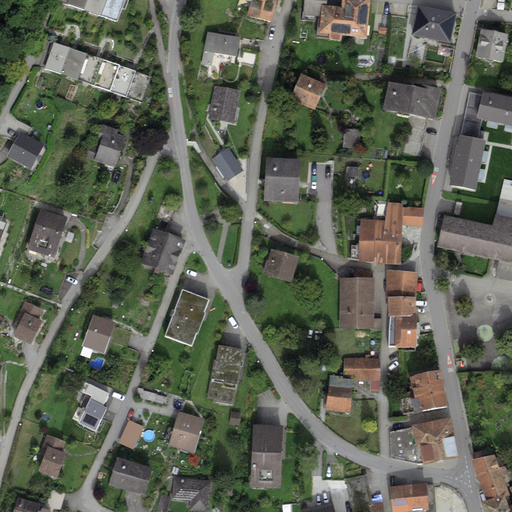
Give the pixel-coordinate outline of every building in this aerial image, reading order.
[(123,0),(68,0),(67,4),(116,22),(123,0)] [(250,0),(247,16),(271,22),(276,0),(250,0)] [(322,5),(326,5),(326,0),(304,0),(303,14),(302,14),(301,21),(315,23),(316,17),(319,17),(321,17),(322,5)] [(369,0),(342,0),(342,7),(326,5),(322,5),(321,17),(319,17),(317,37),(329,38),(329,40),(341,41),(342,35),(365,37),(369,0)] [(457,13),(418,4),(411,35),(450,43),(457,13)] [(507,35),(480,30),(475,58),(502,63),(507,35)] [(240,38),(207,31),(201,64),(212,66),(213,60),(231,64),(233,56),(236,57),(240,38)] [(152,77),(54,43),(45,69),(143,103),(152,77)] [(326,84),(301,74),(290,100),(315,111),(326,84)] [(415,86),(387,81),(382,110),(410,116),(427,119),(434,120),(440,88),(415,84),(415,86)] [(240,90),(214,86),(208,119),(234,124),(240,90)] [(492,94),(483,92),(482,96),(476,119),(483,120),(511,126),(511,97),(492,93),(492,94)] [(476,119),(482,96),(470,93),(460,136),(478,139),(483,120),(476,119)] [(427,119),(410,116),(403,153),(420,156),(427,119)] [(14,141),(6,157),(31,169),(43,145),(26,136),(31,128),(16,121),(7,138),(14,141)] [(118,130),(102,124),(97,141),(100,142),(99,147),(87,143),(83,157),(115,168),(125,137),(117,134),(118,130)] [(360,130),(344,129),(343,149),(359,150),(360,130)] [(460,136),(460,135),(458,145),(456,145),(450,176),(451,177),(450,185),(476,191),(486,141),(478,139),(460,136)] [(228,149),(220,154),(235,176),(243,171),(228,149)] [(220,154),(212,160),(227,182),(235,176),(220,154)] [(301,159),(266,157),(264,201),(299,202),(301,159)] [(358,167),(346,167),(346,177),(358,177),(358,167)] [(511,181),(503,180),(496,215),(511,218),(511,181)] [(359,259),(359,262),(401,264),(403,227),(423,228),(425,207),(404,206),(404,202),(386,201),(385,221),(361,220),(361,227),(358,227),(357,234),(360,235),(360,246),(352,246),(351,259),(359,259)] [(462,203),(456,202),(453,215),(459,216),(462,203)] [(169,223),(173,211),(161,206),(156,218),(169,223)] [(40,209),(27,250),(54,258),(67,218),(40,209)] [(493,226),(444,216),(437,248),(498,261),(495,278),(511,281),(511,218),(496,215),(493,226)] [(0,245),(9,221),(0,217),(0,245)] [(186,241),(153,228),(140,264),(172,276),(186,241)] [(299,257),(271,249),(263,275),(291,283),(299,257)] [(354,278),(339,278),(339,329),(371,329),(374,329),(374,319),(374,278),(372,278),(372,272),(356,269),(354,278)] [(386,297),(388,297),(416,297),(418,273),(386,270),(386,297)] [(210,300),(182,290),(164,337),(192,348),(210,300)] [(416,297),(388,297),(388,316),(390,317),(417,315),(417,307),(415,307),(416,297)] [(20,322),(13,336),(31,344),(42,321),(39,319),(43,309),(25,301),(15,320),(20,322)] [(115,323),(93,315),(82,346),(105,354),(109,342),(126,348),(132,332),(114,326),(115,323)] [(416,347),(417,315),(390,317),(389,348),(416,347)] [(382,318),(374,319),(374,329),(371,329),(371,332),(382,331),(382,318)] [(243,350),(219,346),(216,360),(214,360),(207,398),(216,400),(216,403),(233,406),(243,350)] [(89,352),(82,349),(80,356),(87,358),(89,352)] [(380,359),(343,358),(342,377),(342,379),(352,379),(352,381),(370,381),(370,392),(379,393),(380,359)] [(440,370),(409,376),(412,391),(400,393),(404,415),(447,406),(440,370)] [(342,377),(330,375),(325,411),(351,413),(352,381),(352,379),(342,379),(342,377)] [(85,409),(78,423),(95,432),(108,408),(104,406),(110,394),(89,384),(88,385),(84,383),(81,390),(85,392),(84,394),(86,395),(80,407),(85,409)] [(144,389),(137,388),(135,397),(165,405),(167,398),(156,395),(156,394),(144,391),(144,389)] [(205,420),(178,412),(168,446),(194,454),(205,420)] [(240,413),(231,412),(230,424),(239,425),(240,413)] [(411,425),(412,427),(415,445),(455,437),(451,418),(411,425)] [(144,427),(129,421),(118,443),(133,450),(144,427)] [(284,425),(253,424),(251,488),(282,489),(284,425)] [(412,427),(389,432),(390,459),(417,465),(413,445),(415,445),(412,427)] [(66,442),(47,434),(39,454),(44,456),(39,471),(57,478),(67,453),(63,451),(66,442)] [(455,437),(415,445),(413,445),(417,465),(458,457),(455,437)] [(471,460),(486,500),(504,494),(509,506),(511,504),(511,494),(510,495),(502,476),(508,474),(505,466),(499,467),(495,454),(471,460)] [(153,468),(117,457),(109,485),(145,496),(153,468)] [(352,511),(367,511),(375,510),(374,505),(367,475),(362,476),(360,468),(346,472),(348,479),(345,479),(352,511)] [(208,511),(211,480),(174,478),(172,499),(191,501),(190,511),(206,511),(208,511)] [(224,483),(224,496),(232,496),(232,483),(224,483)] [(426,483),(389,486),(392,511),(435,511),(434,485),(427,486),(426,483)] [(60,510),(65,493),(49,488),(44,505),(60,510)] [(511,511),(511,504),(509,506),(504,494),(486,500),(480,502),(483,511),(511,511)] [(166,511),(171,497),(161,495),(155,511),(166,511)] [(40,504),(17,498),(12,511),(50,511),(51,510),(42,508),(40,511),(38,511),(40,504)] [(334,511),(332,502),(301,509),(301,511),(334,511)] [(367,511),(383,511),(383,503),(374,505),(375,510),(367,511)]
